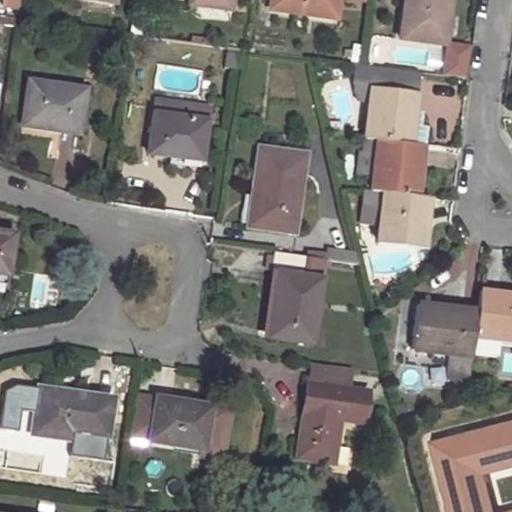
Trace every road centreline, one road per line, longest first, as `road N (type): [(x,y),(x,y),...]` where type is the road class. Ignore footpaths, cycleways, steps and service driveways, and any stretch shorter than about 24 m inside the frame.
road 1 (residential): [(117,226),(195,239),(179,348),(100,331)]
road 2 (residential): [(495,207),(483,119),(498,0)]
road 3 (residential): [(0,187),(117,226)]
